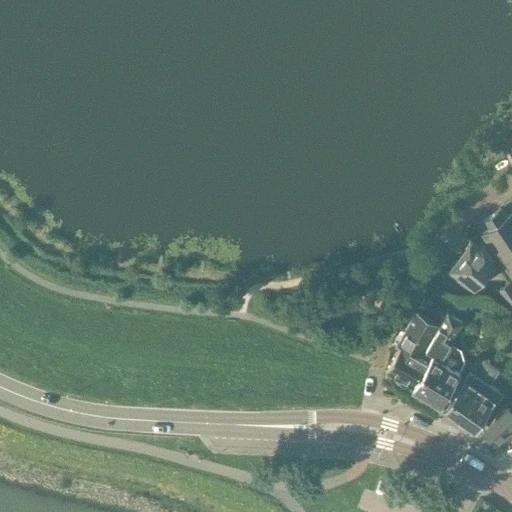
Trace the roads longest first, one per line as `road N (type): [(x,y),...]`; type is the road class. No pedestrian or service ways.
road 1 (tertiary): [(368,430),(106,414),(0,384)]
road 2 (residential): [(375,359),(423,259),(476,202),(511,181)]
road 3 (tertiary): [(511,491),(482,471),(368,430)]
